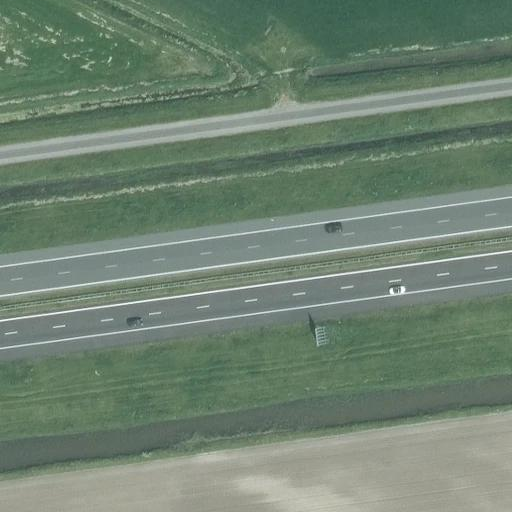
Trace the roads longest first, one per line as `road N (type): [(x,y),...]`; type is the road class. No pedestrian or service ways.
road 1 (tertiary): [(0,165),(511,94)]
road 2 (motorway): [(0,336),(511,266)]
road 3 (motorway): [(511,212),(0,282)]
